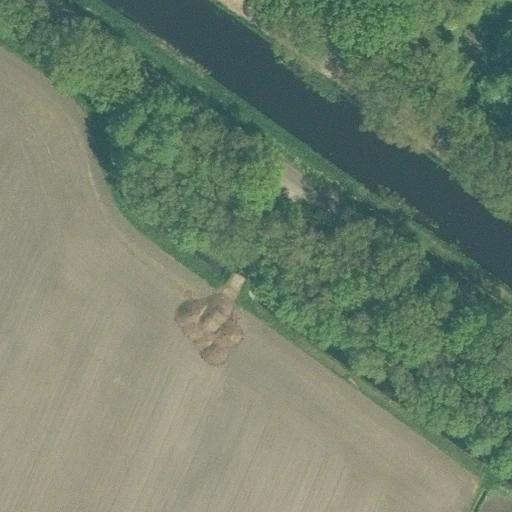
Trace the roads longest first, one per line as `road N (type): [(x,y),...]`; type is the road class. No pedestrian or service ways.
road 1 (unclassified): [(511,333),(37,0)]
road 2 (tertiary): [(511,181),(260,0)]
